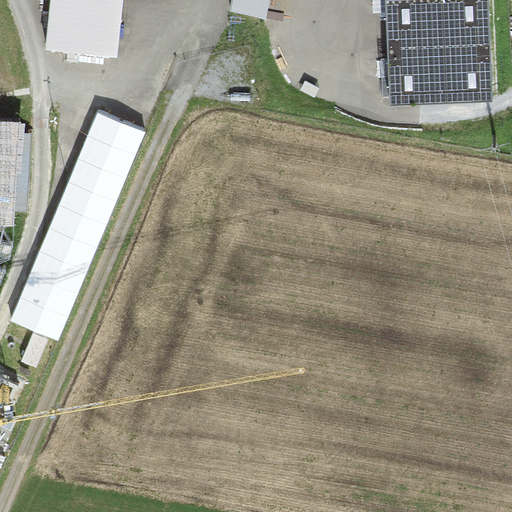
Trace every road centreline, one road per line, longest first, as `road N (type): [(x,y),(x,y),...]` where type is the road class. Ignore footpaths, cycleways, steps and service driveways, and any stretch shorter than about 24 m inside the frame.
road 1 (track): [(0,509),(162,127)]
road 2 (track): [(0,322),(40,193),(39,80)]
